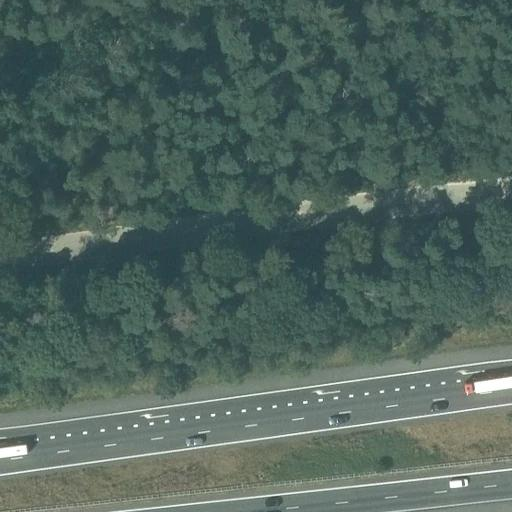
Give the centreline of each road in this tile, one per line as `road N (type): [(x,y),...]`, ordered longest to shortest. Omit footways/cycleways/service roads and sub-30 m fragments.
road 1 (motorway): [(511,388),(10,458)]
road 2 (motorway): [(268,511),(511,485)]
